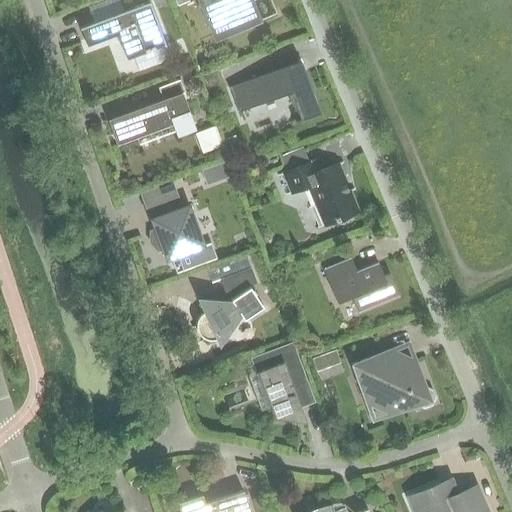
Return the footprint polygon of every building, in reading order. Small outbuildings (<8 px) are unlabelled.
[(200,0),(214,34),(256,17),(248,0),(200,0)] [(80,29),(87,46),(117,35),(126,59),(165,45),(149,2),(79,28),(80,29)] [(319,114),(300,61),(229,88),(238,113),(290,94),(300,121),(319,114)] [(163,99),(107,120),(116,144),(173,123),(177,136),(196,129),(183,92),(179,81),(159,88),(163,99)] [(204,150),(225,147),(221,124),(201,128),(204,150)] [(225,162),(216,166),(221,181),(231,177),(225,162)] [(357,209),(349,192),(354,190),(343,162),(314,174),(309,163),(277,176),(286,196),(309,186),(317,204),(308,208),(317,229),(339,220),(338,217),(357,209)] [(150,232),(150,243),(157,251),(161,250),(166,261),(179,256),(183,269),(215,258),(211,245),(204,247),(188,205),(181,208),(177,197),(152,206),(160,229),(150,232)] [(383,276),(377,263),(356,271),(351,258),(323,270),(337,304),(351,298),(358,315),(399,298),(389,274),(383,276)] [(254,283),(249,270),(219,281),(223,294),(254,283)] [(215,340),(217,340),(219,344),(239,315),(244,321),(263,308),(250,288),(230,301),(232,304),(199,300),(204,312),(203,313),(201,315),(199,316),(198,318),(197,320),(196,322),(196,324),(196,326),(196,328),(196,330),(197,332),(198,334),(200,336),(201,337),(203,339),(205,340),(207,340),(209,341),(211,341),(213,341),(215,340)] [(292,411),(300,408),(292,385),(307,379),(295,343),(250,357),(256,372),(272,417),(273,418),(296,421),(292,411)] [(401,368),(395,365),(396,363),(392,350),(352,365),(373,421),(417,405),(424,408),(431,405),(434,399),(432,392),(425,389),(415,361),(403,365),(401,368)] [(323,355),(312,359),(316,372),(328,368),(323,355)] [(452,481),(408,500),(413,511),(487,511),(477,488),(458,496),(452,481)] [(249,511),(242,491),(204,504),(202,496),(177,504),(179,511),(249,511)]
